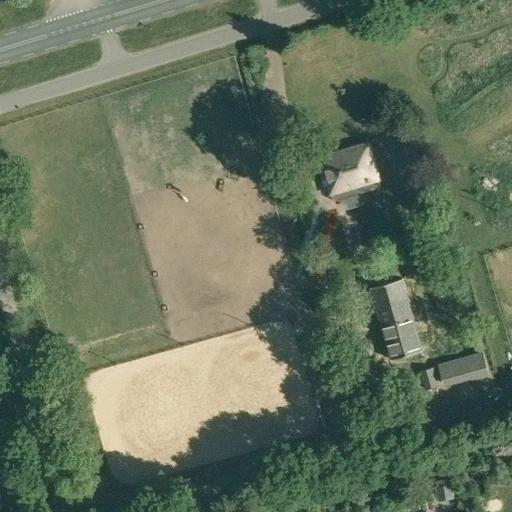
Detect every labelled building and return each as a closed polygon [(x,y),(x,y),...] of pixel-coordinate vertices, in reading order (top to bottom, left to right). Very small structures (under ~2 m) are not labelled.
[(346,203),(347,208),(364,204),(361,192),(380,186),(368,145),(353,149),(352,147),(321,156),(331,191),(333,200),(337,199),(346,203)] [(370,287),(391,358),(423,349),(414,316),(413,316),(412,312),(409,313),(398,278),(370,287)] [(317,297),(324,314),(340,307),(333,290),(317,297)] [(471,374),(489,369),(484,351),(466,356),(471,374)] [(439,385),(432,367),(419,371),(426,390),(439,385)] [(481,471),(466,476),(469,485),(484,480),(481,471)] [(451,485),(436,486),(437,500),(452,498),(451,485)] [(340,503),(328,507),(329,511),(344,511),(343,511),(340,503)]
